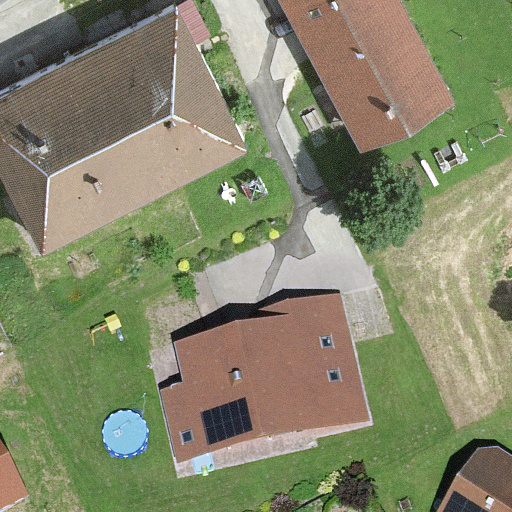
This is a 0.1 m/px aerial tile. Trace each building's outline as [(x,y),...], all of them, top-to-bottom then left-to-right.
[(161,0),(0,83),(0,147),(41,230),(243,126),(177,0),(161,0)] [(300,0),(341,75),(371,129),(448,87),(401,0),(300,0)] [(336,298),(325,300),(348,411),(361,407),(336,298)] [(215,427),(310,405),(313,418),(348,411),(325,300),(310,303),(287,308),(291,327),(266,332),(181,351),(189,389),(196,417),(215,427)] [(287,308),(262,314),(266,332),(291,327),(287,308)] [(313,418),(310,405),(215,427),(196,417),(189,389),(166,394),(181,449),(313,418)] [(511,511),(511,462),(494,451),(478,454),(441,511),(511,511)] [(0,503),(20,493),(0,454),(0,503)]
